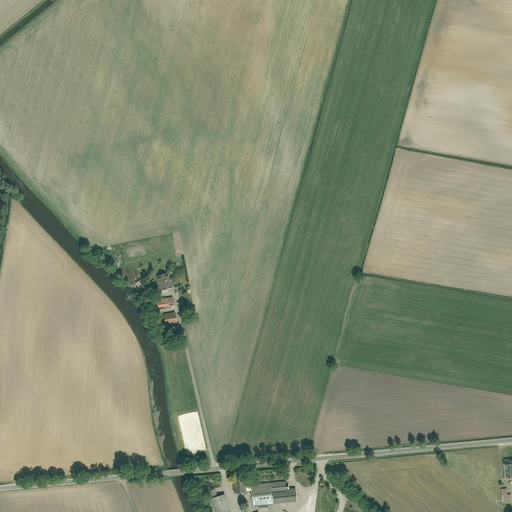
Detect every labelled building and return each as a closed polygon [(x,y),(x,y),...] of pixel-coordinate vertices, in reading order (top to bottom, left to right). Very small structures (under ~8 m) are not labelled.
[(168,272),(158,275),(163,289),(175,286),(171,274),(169,275),(168,272)] [(141,280),(137,283),(143,290),(147,286),(141,280)] [(174,297),(161,299),(163,307),(176,305),(174,297)] [(177,312),(166,314),(168,321),(179,319),(177,312)] [(246,491),(245,477),(233,478),(234,492),(246,491)] [(286,480),(250,484),(253,506),(273,504),(273,503),(297,500),(296,487),(286,488),(286,480)] [(507,488),(501,488),(502,503),(511,502),(510,494),(507,494),(507,488)] [(231,511),(225,492),(210,497),(215,511),(231,511)]
